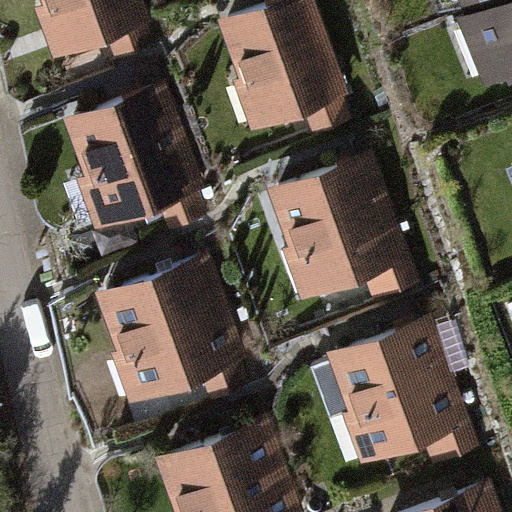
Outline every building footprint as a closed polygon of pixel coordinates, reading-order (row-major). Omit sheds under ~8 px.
[(140,0),(40,0),(56,52),(148,25),(140,0)] [(316,0),(264,0),(222,15),(261,125),(350,94),(316,0)] [(511,0),(456,0),(461,9),(454,12),(479,76),(511,63),(511,0)] [(167,83),(68,116),(103,224),(203,191),(167,83)] [(373,150),(272,185),(311,296),(412,261),(373,150)] [(207,247),(104,282),(144,397),(247,361),(207,247)] [(431,314),(331,348),(369,459),(469,425),(431,314)] [(298,511),(267,419),(163,454),(182,511),(298,511)] [(504,511),(493,481),(409,511),(504,511)]
